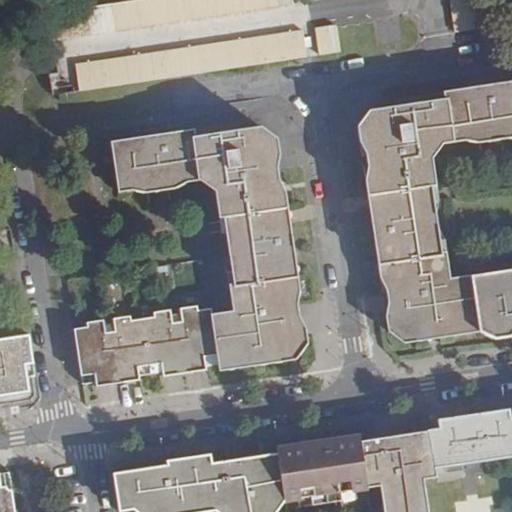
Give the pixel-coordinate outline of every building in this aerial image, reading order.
[(74,83),(75,92),(102,88),(308,59),(299,0),(131,0),(85,7),(50,12),(55,50),(58,71),(52,72),(53,80),(66,79),(66,84),(74,83)] [(480,0),(451,0),(456,33),(485,30),(480,0)] [(337,23),(315,26),(320,55),(341,52),(337,23)] [(389,329),(404,344),(482,333),(473,277),(473,274),(452,277),(449,254),(444,254),(434,185),(438,184),(434,157),(445,142),(468,138),(474,143),(511,137),(511,81),(448,91),(449,98),(371,109),(360,123),(363,146),(369,154),(371,170),(366,171),(383,284),(387,284),(390,302),(386,309),(389,329)] [(208,311),(218,372),(298,360),(309,342),(307,318),(301,319),(298,297),(302,296),(286,184),(282,184),(279,165),(283,165),(279,137),(261,126),(195,136),(194,130),(110,142),(118,191),(134,189),(142,193),(180,188),(187,179),(202,177),(216,190),(220,219),(224,219),(235,286),(230,286),(233,310),(212,312),(211,310),(208,311)] [(511,270),(473,277),(482,333),(498,338),(511,336),(511,270)] [(74,331),(83,392),(218,372),(208,311),(198,312),(197,307),(154,313),(155,319),(132,323),(130,317),(88,323),(89,329),(74,331)] [(0,398),(28,394),(25,369),(34,368),(31,338),(0,342),(0,398)] [(511,511),(511,418),(511,419),(510,410),(440,421),(441,429),(428,431),(434,468),(511,456),(511,511)] [(277,453),(285,501),(297,500),(299,510),(355,502),(353,490),(380,486),(383,511),(429,511),(425,479),(434,479),(435,478),(434,468),(428,431),(362,441),(361,433),(276,446),(277,453)] [(276,511),(285,501),(277,453),(213,463),(212,455),(168,462),(169,467),(115,475),(121,510),(134,508),(138,511),(198,511),(214,510),(216,511),(276,511)] [(1,488),(0,482),(0,511),(16,511),(13,494),(8,494),(6,487),(1,488)]
